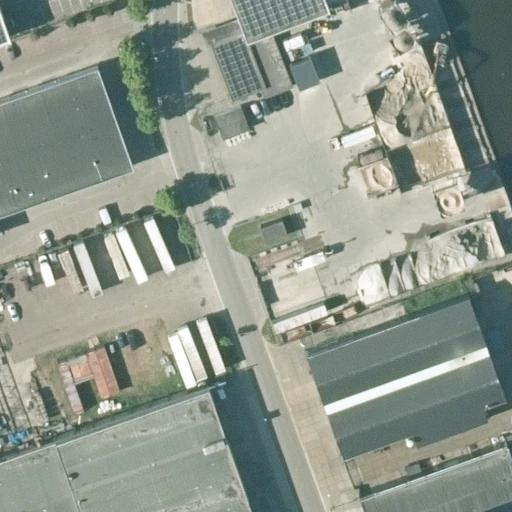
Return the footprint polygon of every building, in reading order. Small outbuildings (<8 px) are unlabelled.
[(0,0),(0,38),(9,35),(0,8),(0,0)] [(237,16),(231,29),(208,38),(210,42),(231,97),(259,86),(263,95),(292,84),(270,28),(327,5),(325,0),(231,0),(237,15),(237,16)] [(365,85),(361,70),(394,62),(387,31),(363,37),(365,47),(328,56),(329,62),(314,66),(321,96),(365,85)] [(0,210),(132,163),(97,62),(0,95),(0,210)] [(213,115),(222,137),(248,127),(240,105),(213,115)] [(286,233),(280,216),(259,224),(265,241),(286,233)] [(488,248),(504,244),(500,228),(484,233),(488,248)] [(304,351),(339,449),(341,453),(411,428),(416,443),(487,417),(481,403),(504,395),(468,292),(304,351)] [(252,511),(207,382),(0,454),(0,511),(252,511)] [(511,459),(505,440),(368,490),(358,493),(365,511),(480,511),(477,503),(511,490),(511,459)]
